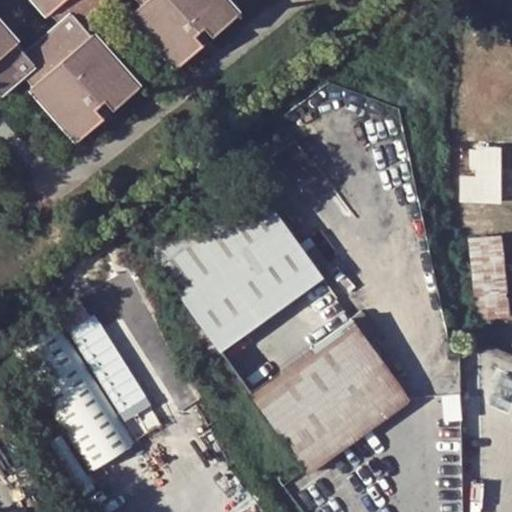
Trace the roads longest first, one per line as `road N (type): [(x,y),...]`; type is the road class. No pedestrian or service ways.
road 1 (unknown): [(348,221),(427,419),(429,511)]
road 2 (unknown): [(205,511),(131,377)]
